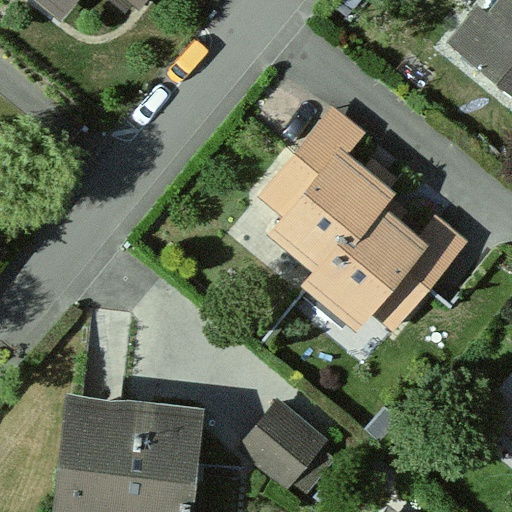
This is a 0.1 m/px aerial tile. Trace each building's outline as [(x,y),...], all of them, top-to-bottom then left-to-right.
[(32,0),(62,24),(81,0),(127,0),(140,10),(148,0),(32,0)] [(481,6),(451,42),(511,92),(511,0),(504,0),(492,15),(481,6)] [(272,238),(317,276),(392,210),(402,197),(353,156),(369,137),(336,109),(259,200),(285,222),(272,238)] [(423,236),(392,210),(317,276),(305,290),(363,338),(378,320),(397,336),(471,247),(438,219),(423,236)] [(196,511),(207,411),(69,396),(56,511),(196,511)] [(280,401),(239,451),(289,492),(330,441),(280,401)]
